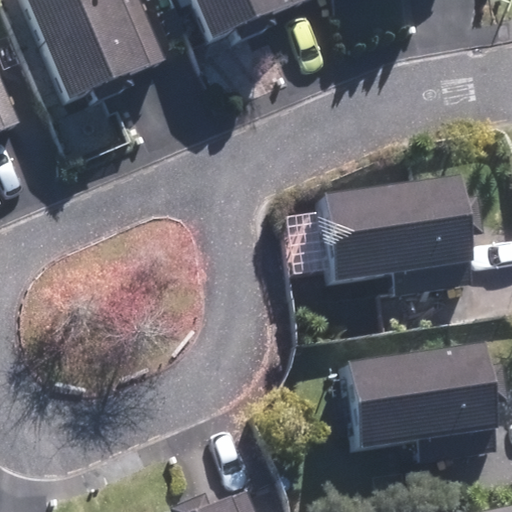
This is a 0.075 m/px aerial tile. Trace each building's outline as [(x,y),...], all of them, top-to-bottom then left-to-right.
[(122,0),(23,0),(63,107),(150,74),(122,0)] [(186,0),(205,47),(301,9),(297,0),(186,0)] [(316,188),(326,284),(383,279),(385,299),(466,291),(455,175),(316,188)] [(491,462),(485,350),(340,364),(349,450),(406,444),(409,471),(491,462)] [(251,511),(245,497),(210,511),(251,511)]
